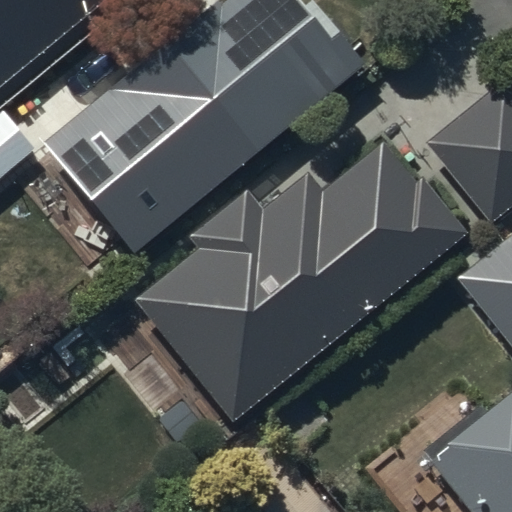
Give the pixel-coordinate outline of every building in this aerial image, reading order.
[(65,51),(128,0),(23,0),(4,16),(0,11),(0,115),(71,59),(65,51)] [(91,222),(131,267),(369,77),(327,25),(322,30),(309,14),(299,22),(281,0),(238,0),(108,104),(141,141),(133,147),(152,168),(91,222)] [(423,156),(489,234),(511,213),(511,100),(503,90),(423,156)] [(0,185),(32,159),(4,124),(0,127),(0,185)] [(132,314),(230,434),(461,245),(417,192),(412,196),(378,155),(320,203),(305,185),(260,222),(244,202),(185,251),(195,263),(132,314)] [(511,242),(454,290),(511,361),(511,242)] [(511,511),(511,403),(486,423),(479,414),(418,462),(456,511),(511,511)] [(228,478),(254,511),(321,511),(269,445),(228,478)]
